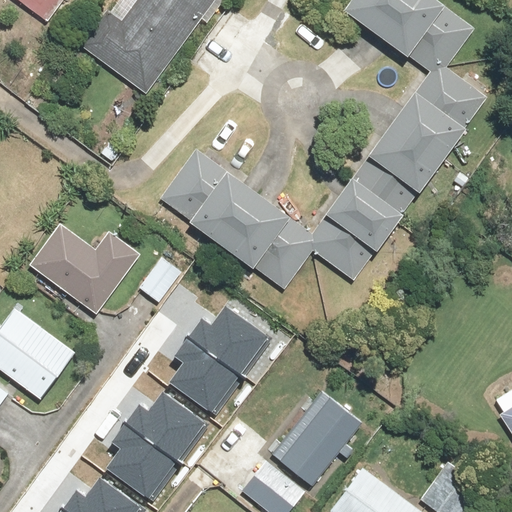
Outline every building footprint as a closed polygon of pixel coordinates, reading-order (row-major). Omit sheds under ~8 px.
[(4,0),(1,5),(40,34),(64,0),(77,0),(78,1),(79,0),(4,0)] [(105,11),(79,47),(145,95),(199,21),(205,26),(223,0),(127,0),(134,4),(121,23),(105,11)] [(475,30),(431,0),(325,0),(427,71),(314,233),(198,151),(162,203),(286,291),(313,253),(356,284),(488,97),(448,69),(475,30)] [(58,226),(29,266),(95,314),(140,253),(112,232),(97,254),(58,226)] [(182,274),(162,259),(140,288),(160,303),(182,274)] [(275,336),(229,304),(213,326),(206,321),(193,340),(246,378),(275,336)] [(12,309),(0,325),(0,372),(43,404),(78,357),(12,309)] [(186,364),(170,386),(216,419),(246,378),(193,340),(179,359),(186,364)] [(503,411),(498,414),(511,434),(511,386),(494,399),(503,411)] [(0,408),(10,395),(0,387),(0,408)] [(211,421),(165,388),(149,411),(142,406),(129,425),(182,463),(211,421)] [(345,458),(352,449),(345,443),(362,421),(321,388),(270,453),(312,485),(337,452),(345,458)] [(122,449),(106,471),(152,504),(182,463),(129,425),(115,444),(122,449)] [(232,496),(250,509),(255,503),(267,511),(289,511),(306,491),(263,457),(232,496)] [(449,461),(418,499),(433,511),(454,511),(477,484),(449,461)] [(421,511),(359,466),(327,511),(328,511),(421,511)] [(140,511),(144,507),(98,474),(82,497),(76,492),(62,511),(63,511),(140,511)]
